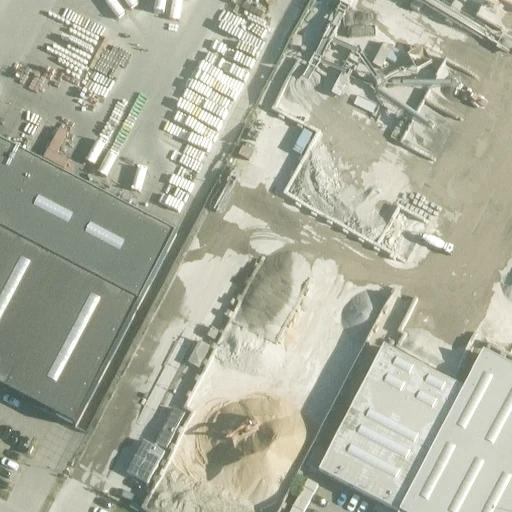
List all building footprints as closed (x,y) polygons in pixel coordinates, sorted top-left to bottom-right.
[(344,0),(338,0),(317,36),(359,60),(382,22),(344,0)] [(409,75),(400,108),(435,117),(444,85),(409,75)] [(0,108),(4,111),(9,99),(0,94),(0,108)] [(0,390),(76,430),(177,237),(0,144),(0,390)] [(342,424),(364,368),(314,349),(293,405),(342,424)] [(306,468),(391,511),(511,511),(511,370),(484,356),(465,392),(384,350),(329,457),(315,450),(306,468)] [(164,405),(147,437),(169,448),(185,416),(164,405)]
